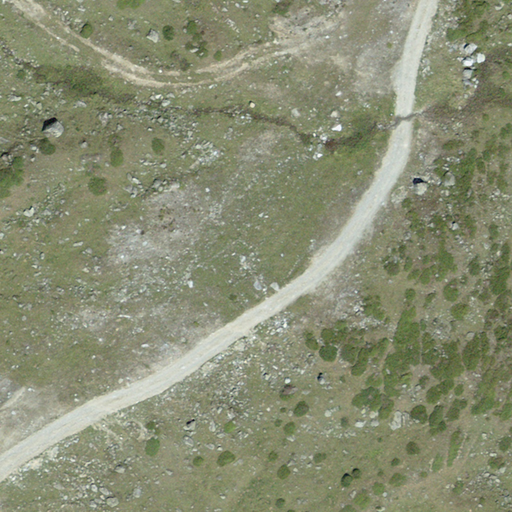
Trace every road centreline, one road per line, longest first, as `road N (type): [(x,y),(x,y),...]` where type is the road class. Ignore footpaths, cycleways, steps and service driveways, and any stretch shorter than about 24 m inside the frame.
road 1 (track): [(0,466),(91,411),(176,373),(333,255),(398,151),(428,0)]
road 2 (track): [(424,10),(302,37),(209,75),(167,79),(116,64),(21,0)]
